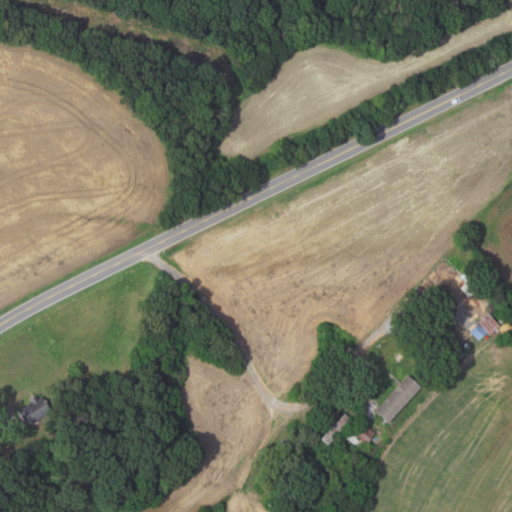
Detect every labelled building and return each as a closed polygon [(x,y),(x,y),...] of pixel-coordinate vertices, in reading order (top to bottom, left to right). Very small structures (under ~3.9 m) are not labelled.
[(489,335),(478,320),(489,312),(500,326),(489,335)] [(388,422),(375,411),(408,374),(421,386),(388,422)] [(51,410),(42,394),(37,396),(36,393),(29,397),(32,401),(18,409),(22,417),(27,414),(31,421),(51,410)] [(377,405),(370,416),(362,410),(369,399),(377,405)] [(353,419),(327,445),(321,439),(346,413),(353,419)] [(345,437),(359,420),(372,430),(358,447),(345,437)]
